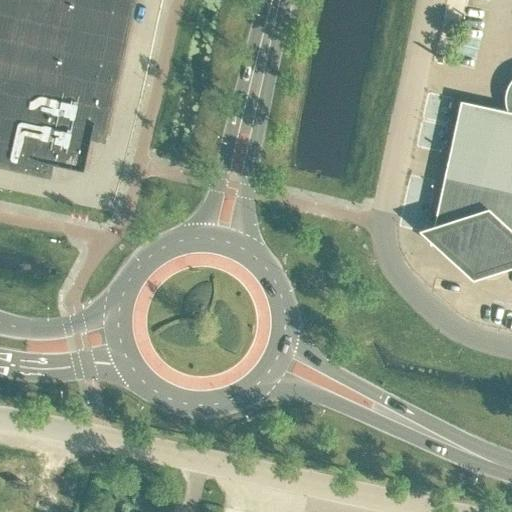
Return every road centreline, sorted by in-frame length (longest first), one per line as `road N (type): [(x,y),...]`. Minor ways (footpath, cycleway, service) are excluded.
road 1 (unclassified): [(0,420),(438,511)]
road 2 (residential): [(149,0),(117,149),(97,179),(73,190),(0,177)]
road 3 (tertiary): [(240,247),(244,190),(285,0)]
road 4 (tertiary): [(264,0),(200,237)]
road 5 (unclassified): [(430,0),(383,211)]
road 6 (unclassified): [(511,346),(463,331),(422,297),(391,263),(383,211)]
road 7 (secondary): [(260,380),(434,437)]
road 8 (secondary): [(434,437),(283,336)]
road 9 (secondary): [(130,366),(146,385),(191,404),(240,395),(260,380)]
road 10 (secondary): [(0,362),(130,366)]
road 11 (secondary): [(118,307),(52,329),(0,322)]
